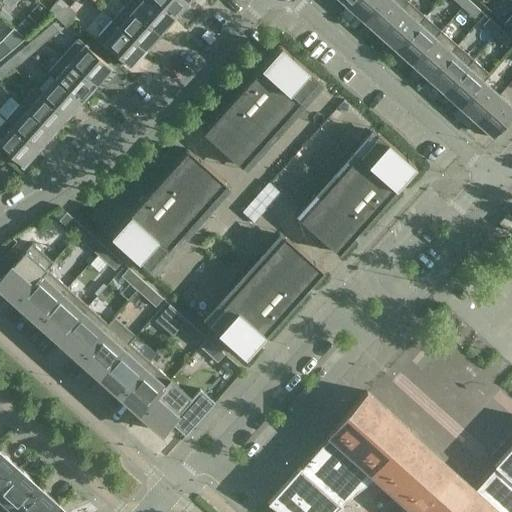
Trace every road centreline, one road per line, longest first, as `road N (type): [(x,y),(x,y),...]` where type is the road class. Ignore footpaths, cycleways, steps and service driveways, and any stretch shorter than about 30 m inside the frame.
road 1 (residential): [(0,222),(132,128),(264,0)]
road 2 (residential): [(498,170),(477,165),(292,0)]
road 3 (residential): [(168,489),(0,336)]
road 4 (residential): [(0,401),(125,511)]
